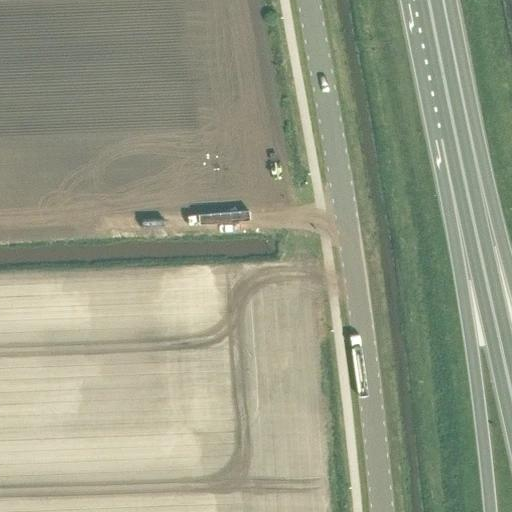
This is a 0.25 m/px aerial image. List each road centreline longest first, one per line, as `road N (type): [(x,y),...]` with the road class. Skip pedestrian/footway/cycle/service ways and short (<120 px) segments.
road 1 (unclassified): [(380,511),(308,0)]
road 2 (trunk): [(478,248),(427,0)]
road 3 (trunk): [(484,276),(470,347),(490,511)]
road 4 (trunk): [(511,405),(484,276)]
